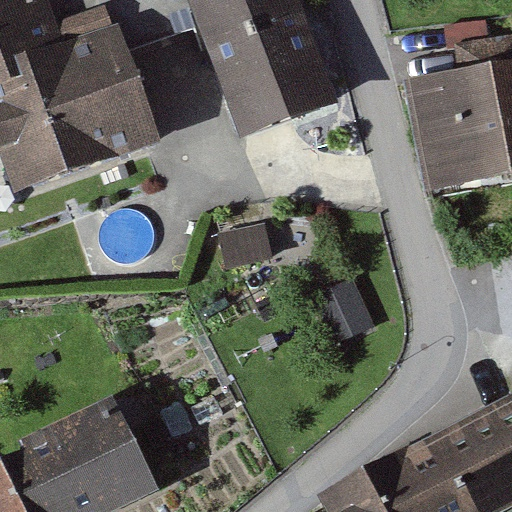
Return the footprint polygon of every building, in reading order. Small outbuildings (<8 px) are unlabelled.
[(48,0),(0,0),(0,154),(9,187),(154,149),(119,19),(58,35),(48,0)] [(306,0),(194,0),(235,130),(337,98),(306,0)] [(420,196),(511,182),(511,118),(506,76),(404,91),(420,196)] [(511,511),(511,413),(510,410),(313,503),(317,511),(511,511)] [(107,412),(29,449),(58,511),(124,511),(149,500),(107,412)] [(0,511),(58,511),(29,449),(0,462),(0,511)]
